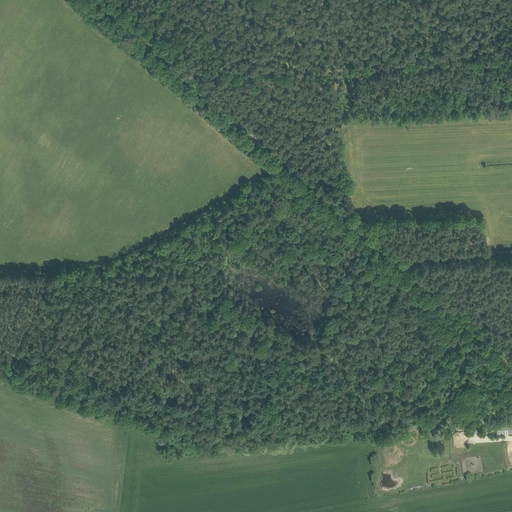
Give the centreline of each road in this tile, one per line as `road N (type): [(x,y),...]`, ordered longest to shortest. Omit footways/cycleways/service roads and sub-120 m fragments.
road 1 (unclassified): [(511,252),(401,267),(95,0)]
road 2 (track): [(304,183),(171,311),(117,389)]
road 3 (track): [(511,361),(401,267)]
